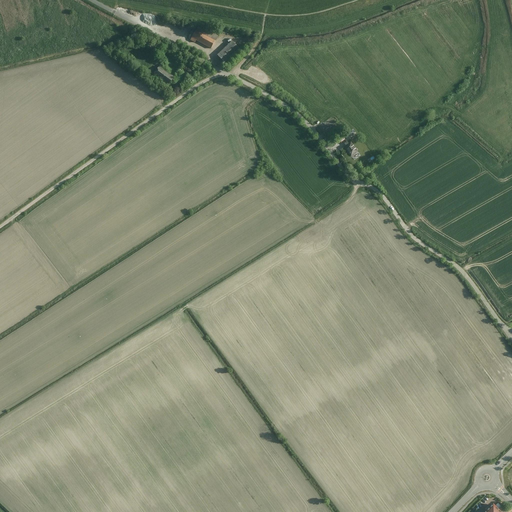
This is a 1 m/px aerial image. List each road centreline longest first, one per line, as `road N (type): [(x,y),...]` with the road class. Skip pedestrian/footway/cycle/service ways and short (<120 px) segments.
road 1 (track): [(360,184),(294,234),(0,417)]
road 2 (residential): [(276,100),(312,129),(353,181),(379,193),(418,243),(463,273),(511,331)]
road 3 (track): [(225,72),(0,227)]
road 4 (residential): [(232,75),(114,12)]
